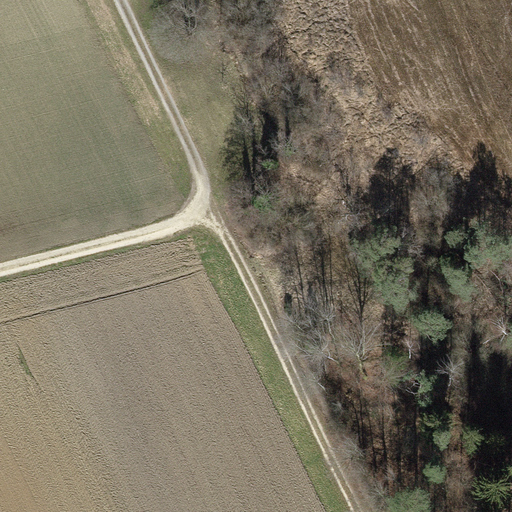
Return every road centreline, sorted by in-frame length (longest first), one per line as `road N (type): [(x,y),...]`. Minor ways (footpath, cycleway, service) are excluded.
road 1 (track): [(120,0),(202,198),(180,222),(0,266)]
road 2 (track): [(369,511),(202,198)]
